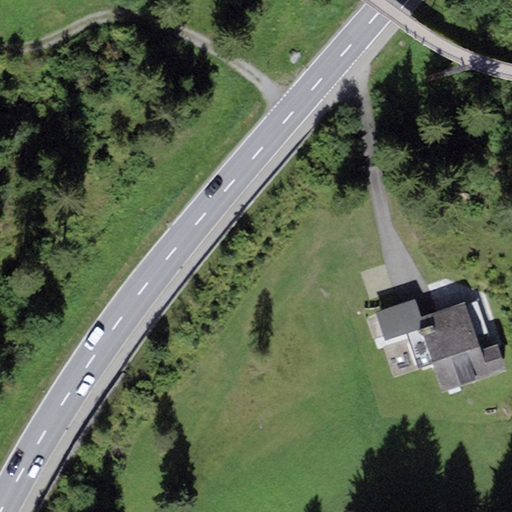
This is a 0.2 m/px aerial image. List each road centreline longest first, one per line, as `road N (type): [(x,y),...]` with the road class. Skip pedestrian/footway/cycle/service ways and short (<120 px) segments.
road 1 (primary): [(390,0),(163,266),(62,408),(3,511)]
road 2 (track): [(301,100),(163,21),(110,21),(48,51),(0,49)]
